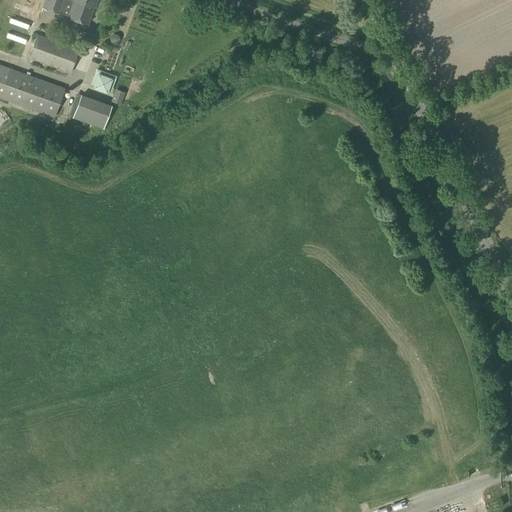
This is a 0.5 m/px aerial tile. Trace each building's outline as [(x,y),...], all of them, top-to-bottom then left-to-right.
[(95,7),(97,0),(45,0),(43,8),(88,24),(94,7),(95,7)] [(8,1),(6,6),(28,14),(30,9),(8,1)] [(3,16),(1,21),(23,29),(25,24),(3,16)] [(0,31),(0,37),(17,44),(19,38),(0,31)] [(111,43),(114,44),(118,43),(119,40),(118,36),(115,34),(111,36),(110,39),(111,43)] [(70,73),(78,50),(37,35),(29,58),(70,73)] [(0,97),(54,117),(64,88),(0,65),(0,97)] [(98,75),(94,86),(106,90),(111,79),(98,75)] [(126,107),(130,95),(122,92),(118,104),(126,107)] [(103,128),(111,106),(81,95),(73,117),(103,128)] [(469,503),(489,498),(487,491),(467,496),(469,503)] [(451,500),(452,507),(468,503),(466,496),(451,500)]
